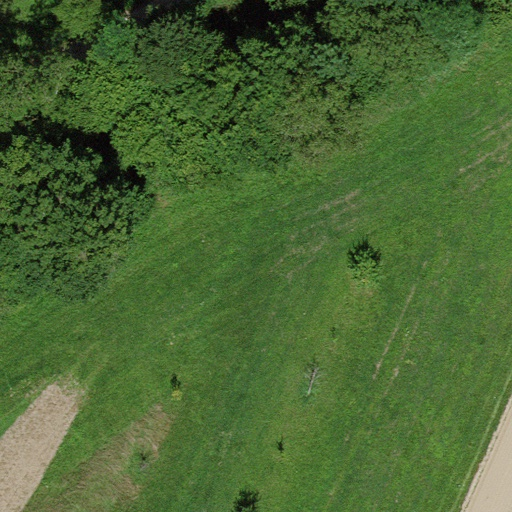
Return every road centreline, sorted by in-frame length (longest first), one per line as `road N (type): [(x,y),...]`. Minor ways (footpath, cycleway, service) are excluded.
road 1 (residential): [(0,195),(357,0)]
road 2 (track): [(0,101),(196,0)]
